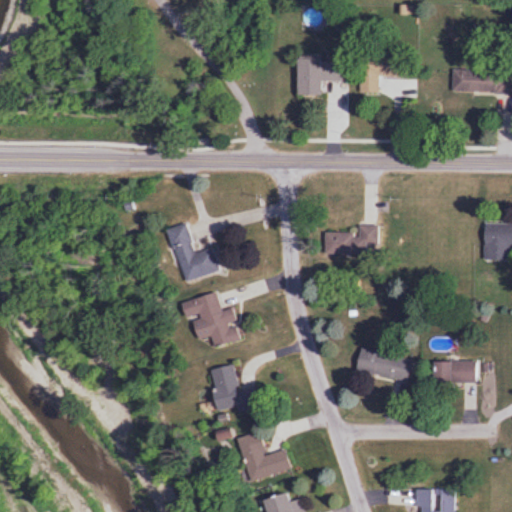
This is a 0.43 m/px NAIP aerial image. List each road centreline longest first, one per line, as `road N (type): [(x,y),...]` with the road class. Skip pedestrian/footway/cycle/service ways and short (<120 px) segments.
road 1 (tertiary): [(0,159),(511,163)]
road 2 (residential): [(289,162),(293,293),(363,511)]
road 3 (residential): [(337,432),(491,433)]
